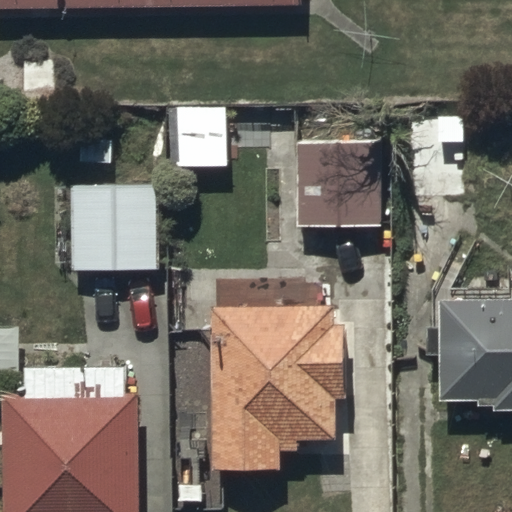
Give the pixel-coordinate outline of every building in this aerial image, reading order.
[(168,105),(169,164),(226,163),(224,104),(168,105)] [(407,117),(409,197),(464,196),(463,116),(407,117)] [(300,134),(300,223),(383,223),(383,134),(300,134)] [(71,186),(72,266),(156,264),(155,185),(71,186)] [(511,298),(439,299),(439,327),(429,327),(429,352),(441,352),(441,398),(494,398),(494,408),(511,407),(511,298)] [(214,301),(214,464),(279,466),(279,448),(296,449),(297,437),(335,438),(337,394),(344,395),(347,323),(335,322),(335,304),(214,301)] [(0,324),(0,373),(19,374),(19,325),(0,324)] [(25,393),(2,393),(3,511),(139,511),(138,394),(126,394),(126,365),(25,366),(25,393)]
